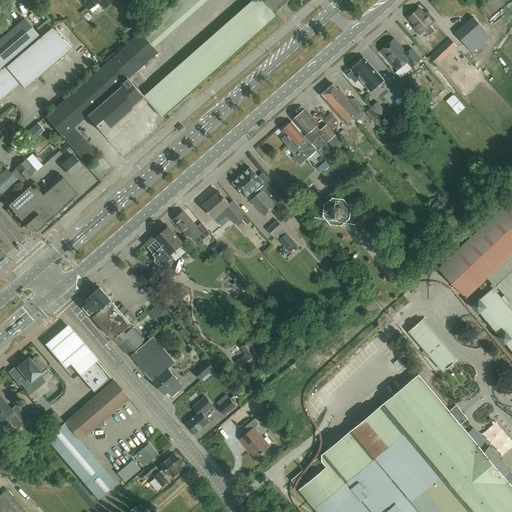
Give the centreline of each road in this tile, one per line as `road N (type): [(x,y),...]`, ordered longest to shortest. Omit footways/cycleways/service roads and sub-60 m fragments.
road 1 (primary): [(56,291),(392,0)]
road 2 (primary): [(346,0),(40,269)]
road 3 (tertiary): [(239,511),(56,291)]
road 4 (track): [(495,322),(464,319),(456,326),(460,340),(497,329),(511,345)]
